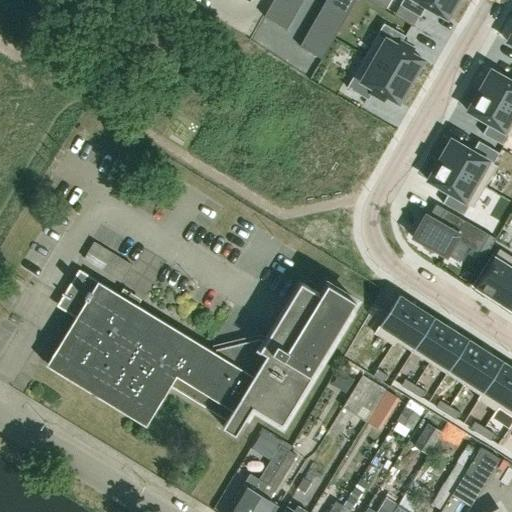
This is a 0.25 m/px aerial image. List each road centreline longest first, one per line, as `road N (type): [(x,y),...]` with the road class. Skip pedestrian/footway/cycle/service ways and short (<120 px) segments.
road 1 (residential): [(492,0),(379,194),(375,220),(380,249),(511,340)]
road 2 (unclassified): [(158,511),(0,416)]
